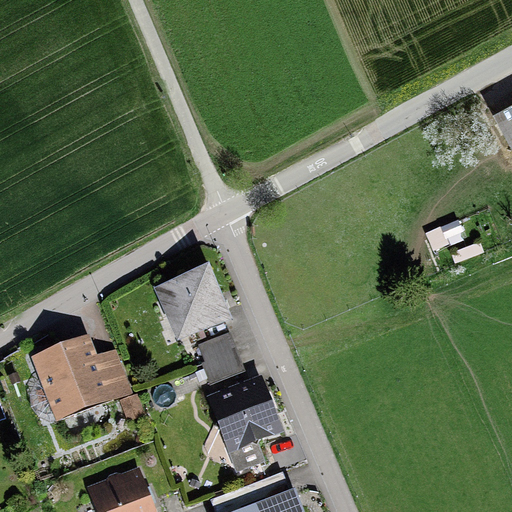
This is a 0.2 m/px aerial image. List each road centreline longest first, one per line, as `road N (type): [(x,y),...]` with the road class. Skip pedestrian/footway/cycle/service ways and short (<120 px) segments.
road 1 (residential): [(219,212),(511,54)]
road 2 (residential): [(340,511),(219,212)]
road 3 (residential): [(0,336),(219,212)]
road 4 (track): [(129,0),(219,212)]
